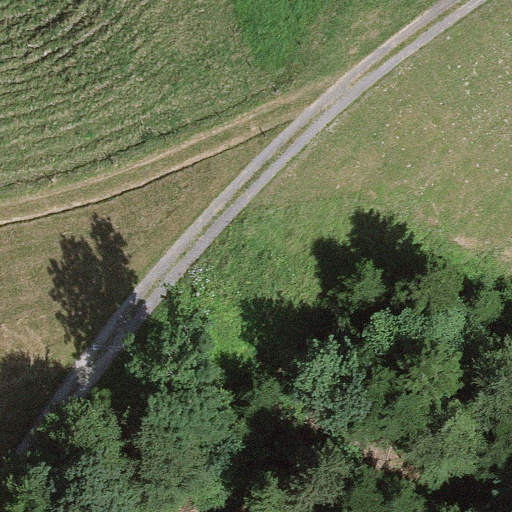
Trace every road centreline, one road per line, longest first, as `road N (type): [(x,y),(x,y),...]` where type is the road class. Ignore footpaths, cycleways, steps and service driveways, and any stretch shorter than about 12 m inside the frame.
road 1 (track): [(468,0),(293,132),(216,217),(58,426),(10,511)]
road 2 (track): [(0,210),(159,167),(342,92)]
